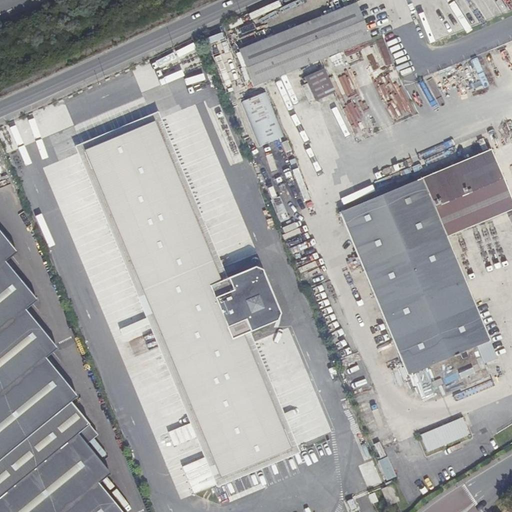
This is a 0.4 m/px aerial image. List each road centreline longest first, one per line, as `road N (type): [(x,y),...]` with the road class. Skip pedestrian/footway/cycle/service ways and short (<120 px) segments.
road 1 (unknown): [(314,188),(381,385),(425,402),(511,383)]
road 2 (secondary): [(241,0),(0,108)]
road 3 (unknown): [(511,102),(314,188)]
road 4 (unknown): [(511,23),(423,48),(407,33),(395,0)]
